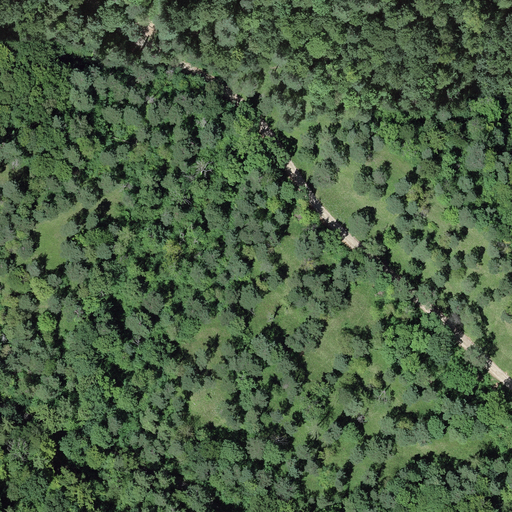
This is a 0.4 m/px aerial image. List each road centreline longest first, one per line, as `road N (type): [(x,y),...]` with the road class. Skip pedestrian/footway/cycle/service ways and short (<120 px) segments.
road 1 (track): [(511,386),(341,234),(241,105),(85,0)]
road 2 (track): [(213,511),(149,473),(0,414)]
road 3 (track): [(89,511),(68,470),(0,421)]
road 4 (track): [(142,45),(257,0)]
